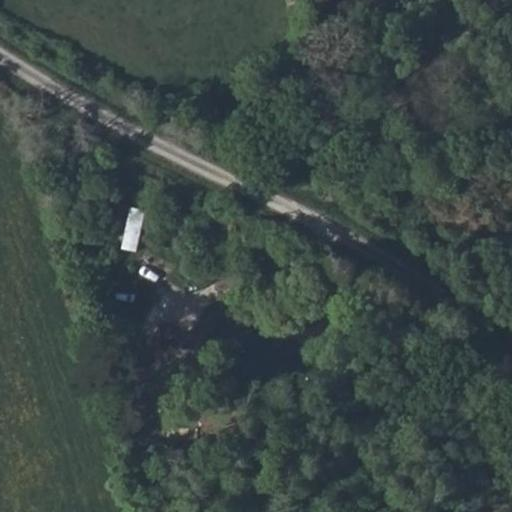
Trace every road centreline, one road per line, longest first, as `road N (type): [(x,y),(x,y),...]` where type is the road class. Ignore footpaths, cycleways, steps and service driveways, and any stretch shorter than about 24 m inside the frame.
road 1 (residential): [(511,363),(407,276),(44,88),(0,57)]
road 2 (track): [(330,236),(334,254),(311,271),(206,282),(139,315),(95,321)]
